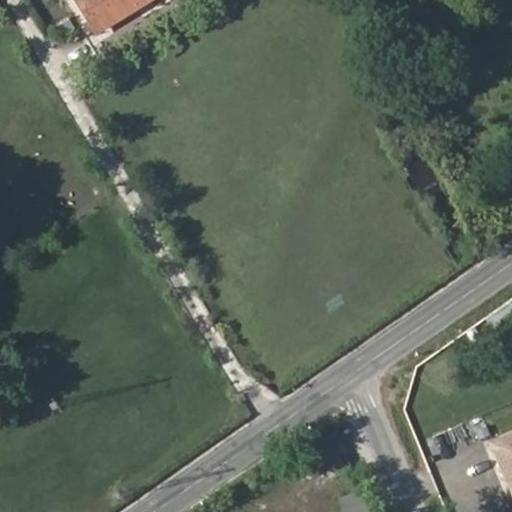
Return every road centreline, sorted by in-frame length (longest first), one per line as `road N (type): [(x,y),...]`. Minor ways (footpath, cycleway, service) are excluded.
road 1 (tertiary): [(353,373),(155,511)]
road 2 (tertiary): [(511,264),(353,373)]
road 3 (residential): [(412,511),(353,373)]
